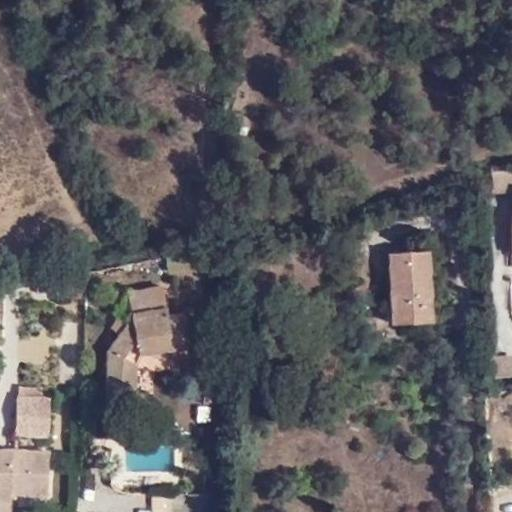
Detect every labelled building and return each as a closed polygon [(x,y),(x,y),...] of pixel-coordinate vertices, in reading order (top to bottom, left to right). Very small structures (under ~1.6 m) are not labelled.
[(511,166),(487,166),(487,189),(511,189),(511,166)] [(431,321),(427,252),(387,253),(392,323),(431,321)] [(127,292),(132,318),(105,357),(104,394),(131,394),(133,370),(140,354),(189,348),(183,312),(166,315),(161,287),(127,292)] [(82,323),(61,324),(63,382),(83,382),(82,323)] [(507,376),(506,358),(482,359),(482,376),(507,376)] [(13,432),(43,433),(45,395),(37,395),(15,394),(13,432)] [(0,490),(41,492),(42,450),(0,448),(0,490)] [(171,467),(170,450),(139,452),(140,469),(171,467)]
